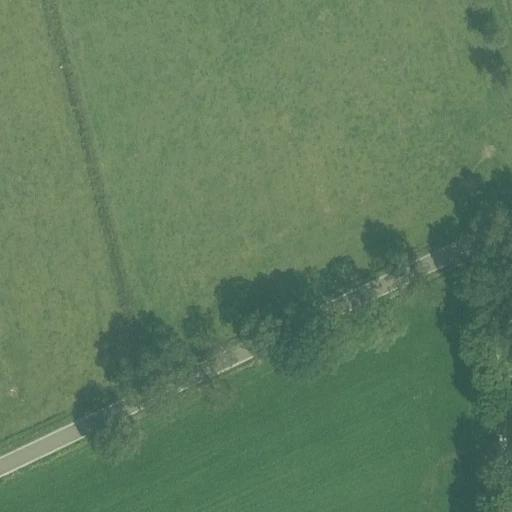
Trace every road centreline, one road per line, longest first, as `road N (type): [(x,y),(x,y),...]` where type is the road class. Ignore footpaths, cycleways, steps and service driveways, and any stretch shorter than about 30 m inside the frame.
road 1 (unclassified): [(0,468),(511,224)]
road 2 (track): [(502,229),(511,386)]
